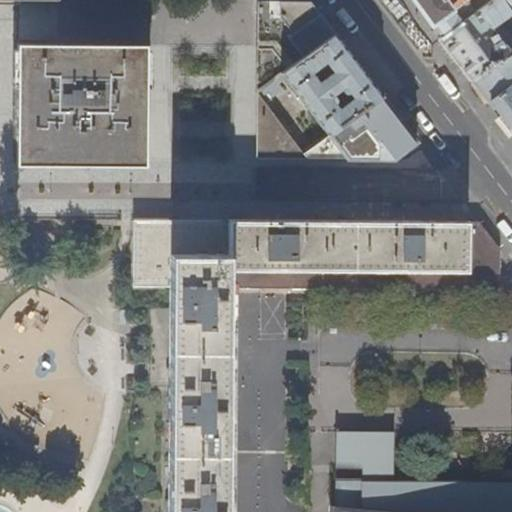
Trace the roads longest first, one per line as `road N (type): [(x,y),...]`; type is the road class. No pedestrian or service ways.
road 1 (residential): [(356,0),(511,203)]
road 2 (residential): [(511,346),(315,350)]
